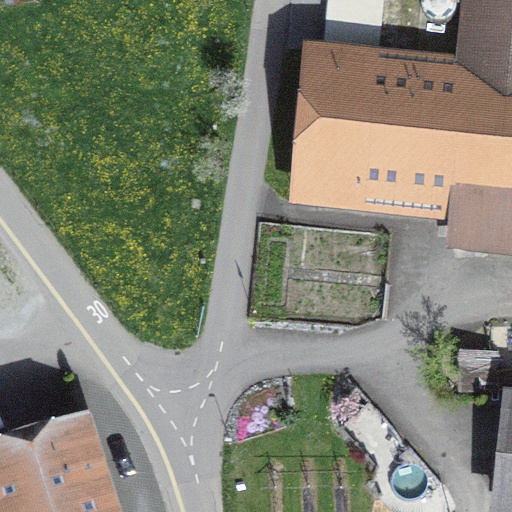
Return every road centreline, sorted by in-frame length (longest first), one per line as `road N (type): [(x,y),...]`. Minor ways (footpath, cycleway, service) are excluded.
road 1 (residential): [(272,0),(217,360),(166,406)]
road 2 (residential): [(0,185),(166,406)]
